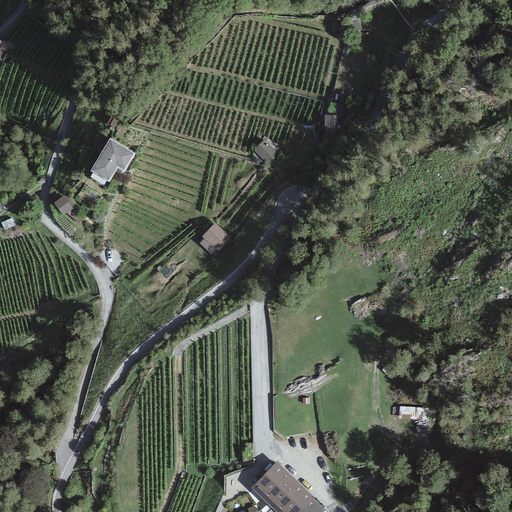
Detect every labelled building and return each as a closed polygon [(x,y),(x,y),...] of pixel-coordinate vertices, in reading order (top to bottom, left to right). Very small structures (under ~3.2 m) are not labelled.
[(0,59),(3,51),(7,52),(9,45),(0,41),(0,59)] [(110,141),(91,173),(108,183),(117,168),(124,172),(134,155),(110,141)] [(266,141),(255,150),(267,164),(278,155),(266,141)] [(64,198),(54,204),(62,216),(73,209),(64,198)] [(12,219),(1,224),(4,231),(16,226),(12,219)] [(215,228),(205,237),(219,252),(229,242),(215,228)] [(400,411),(399,418),(416,420),(417,413),(400,411)] [(276,459),(251,485),(274,507),(279,511),(321,511),(325,508),(276,459)]
